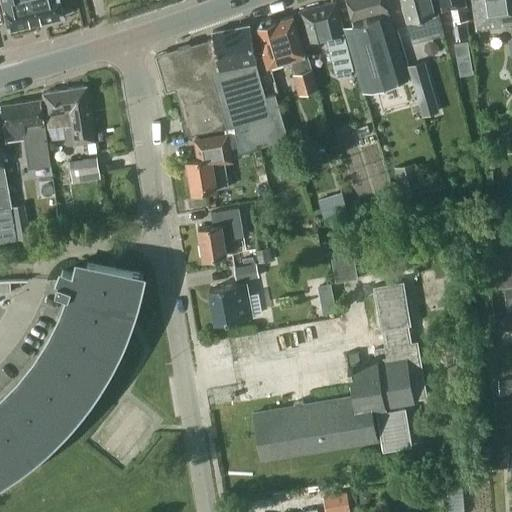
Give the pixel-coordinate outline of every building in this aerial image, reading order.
[(2,0),(9,29),(63,16),(59,0),(2,0)] [(343,28),(363,93),(408,79),(385,0),(347,0),(354,25),(343,28)] [(401,0),(407,20),(412,41),(444,32),(438,12),(434,13),(430,0),(401,0)] [(440,0),(442,8),(451,6),(455,39),(469,37),(466,4),(465,0),(440,0)] [(511,0),(470,0),(475,29),(511,23),(511,0)] [(326,37),(335,73),(353,69),(335,2),(300,12),(307,42),(326,37)] [(291,72),(293,80),(297,95),(317,89),(307,55),(304,56),(293,16),(275,21),(271,18),(260,21),(258,24),(266,51),(263,52),(267,68),(291,61),(294,71),(291,72)] [(240,154),(288,139),(275,94),(263,98),(249,25),(212,31),(214,37),(182,47),(156,56),(166,92),(176,89),(190,135),(236,127),(240,154)] [(467,39),(454,41),(456,54),(469,52),(467,39)] [(438,110),(424,60),(408,65),(422,115),(438,110)] [(96,151),(95,141),(87,86),(44,93),(48,124),(63,122),(66,145),(87,142),(88,153),(96,151)] [(31,165),(52,161),(42,98),(0,105),(6,141),(27,137),(31,165)] [(193,138),(197,160),(188,162),(193,193),(228,188),(224,162),(233,161),(229,132),(193,138)] [(495,144),(484,146),(486,166),(498,164),(495,144)] [(0,208),(10,207),(0,148),(0,208)] [(68,160),(71,179),(81,177),(82,183),(101,180),(97,155),(68,160)] [(415,161),(394,166),(402,197),(423,192),(415,161)] [(348,211),(342,190),(317,198),(324,219),(348,211)] [(16,238),(30,236),(24,204),(11,206),(16,238)] [(224,240),(244,237),(239,208),(219,212),(221,226),(199,230),(204,260),(226,256),(224,240)] [(490,223),(491,233),(511,232),(511,221),(490,223)] [(491,233),(492,244),(511,243),(511,232),(491,233)] [(355,240),(334,244),(341,281),(362,276),(355,240)] [(492,244),(492,255),(511,253),(511,243),(492,244)] [(271,259),(269,247),(255,249),(257,261),(271,259)] [(511,253),(492,255),(493,266),(511,264),(511,253)] [(70,423),(88,401),(92,396),(109,369),(110,368),(124,339),(125,338),(136,307),(136,306),(128,303),(140,272),(88,262),(84,278),(64,270),(56,291),(78,299),(71,316),(59,340),(44,364),(27,385),(7,405),(0,410),(0,480),(20,468),(45,448),(69,424),(70,423)] [(256,262),(233,266),(236,280),(259,276),(256,262)] [(511,264),(493,266),(494,277),(511,275),(511,264)] [(511,275),(494,277),(494,288),(511,286),(511,275)] [(353,396),(327,401),(254,414),(261,458),(378,437),(373,409),(375,408),(382,450),(412,445),(405,406),(386,409),(385,405),(415,400),(415,398),(426,396),(418,341),(411,342),(408,323),(411,323),(404,280),(374,285),(381,329),(384,328),(387,346),(375,348),(377,360),(348,365),(353,396)] [(0,292),(10,291),(10,281),(0,281),(0,292)] [(209,288),(215,323),(252,316),(246,281),(209,288)] [(334,300),(321,303),(322,312),(335,310),(334,300)] [(511,378),(497,379),(498,392),(511,391),(511,378)] [(358,490),(360,503),(367,501),(372,495),(370,487),(358,490)] [(349,511),(346,492),(325,495),(327,511),(349,511)]
